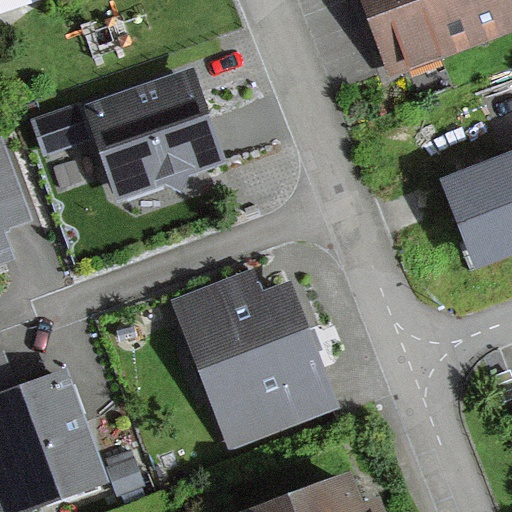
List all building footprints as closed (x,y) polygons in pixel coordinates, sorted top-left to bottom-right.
[(511,25),(511,0),(362,0),(389,72),(511,25)] [(181,170),(211,160),(184,82),(89,115),(117,193),(157,179),(173,185),(181,170)] [(511,165),(443,192),(476,276),(511,261),(511,165)] [(314,374),(283,293),(184,331),(216,412),(314,374)] [(61,492),(93,480),(57,382),(11,399),(0,368),(0,474),(4,476),(15,508),(48,496),(56,500),(61,492)] [(367,511),(366,510),(360,511),(349,511),(339,483),(261,511),(367,511)]
